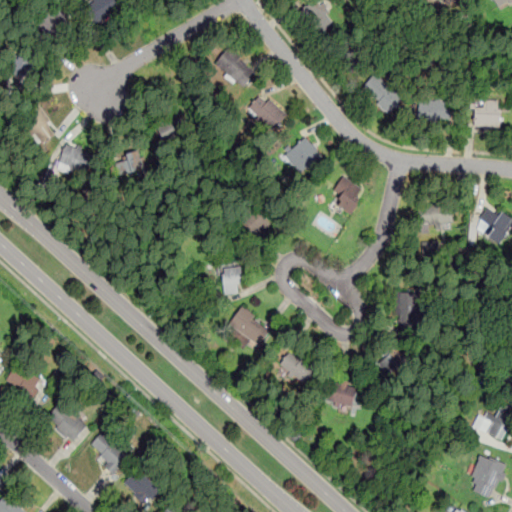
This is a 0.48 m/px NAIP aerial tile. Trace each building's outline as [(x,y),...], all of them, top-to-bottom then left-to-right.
[(113,0),(93,0),(86,3),(93,22),(118,12),(113,0)] [(320,0),(314,0),(300,9),(318,36),(335,25),(320,0)] [(511,0),(494,0),(503,9),(511,0)] [(66,14),(75,27),(46,48),(36,34),(66,14)] [(234,48),(224,62),(250,82),(257,72),(240,60),(244,55),(234,48)] [(1,73),(1,95),(23,95),(23,73),(1,73)] [(404,97),(378,73),(363,89),(389,113),(404,97)] [(249,112),(274,135),(291,116),(266,94),(249,112)] [(451,119),(451,98),(418,98),(418,119),(451,119)] [(500,127),(500,99),(483,99),(483,108),(475,108),(475,127),(500,127)] [(184,108),(157,126),(170,146),(197,128),(184,108)] [(22,122),(39,147),(57,135),(39,109),(22,122)] [(323,160),(310,138),(286,152),(299,174),(323,160)] [(94,156),(67,144),(59,164),(86,175),(94,156)] [(119,177),(146,168),(139,149),(113,158),(119,177)] [(333,191),(341,196),(333,206),(347,215),(364,190),(343,176),(333,191)] [(453,227),(453,204),(420,204),(420,227),(453,227)] [(511,221),(511,219),(491,205),(475,227),(497,242),(511,221)] [(270,220),(251,212),(243,231),(263,239),(270,220)] [(422,241),(423,253),(439,251),(438,240),(422,241)] [(242,294),(240,263),(220,264),(221,296),(242,294)] [(396,293),(397,334),(423,333),(422,293),(396,293)] [(259,347),(272,329),(241,309),(229,326),(259,347)] [(390,377),(410,362),(397,344),(377,359),(390,377)] [(305,385),(318,370),(292,350),(280,365),(305,385)] [(511,355),(501,356),(503,384),(511,384),(511,355)] [(6,380),(16,363),(40,378),(29,394),(6,380)] [(357,384),(333,381),(330,402),(354,405),(357,384)] [(47,417),(60,402),(87,425),(74,440),(47,417)] [(478,428),(504,441),(511,424),(511,409),(504,405),(497,420),(485,414),(478,428)] [(90,444),(108,424),(134,448),(118,466),(120,468),(113,475),(105,467),(110,462),(90,444)] [(506,462),(479,455),(470,491),(496,498),(506,462)] [(124,482),(138,468),(161,490),(146,505),(124,482)] [(26,511),(0,511),(0,501),(6,495),(26,511)]
